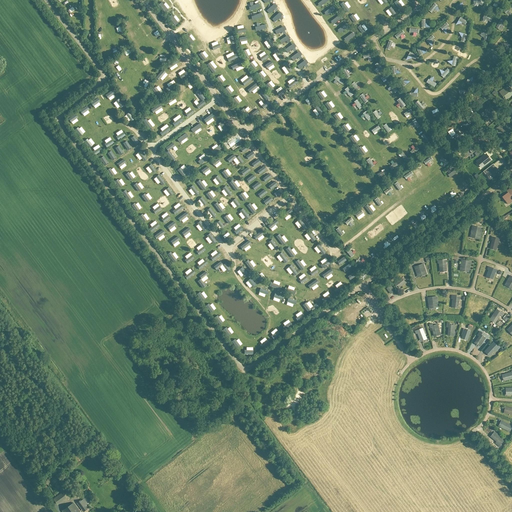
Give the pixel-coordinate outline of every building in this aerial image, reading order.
[(259,0),(254,0),(252,1),(255,8),(262,6),(259,0)] [(273,5),(266,11),(269,14),(276,8),(273,5)] [(433,14),(440,9),(437,5),(430,10),(433,14)] [(333,7),(326,12),(328,15),(335,10),(333,7)] [(258,19),(265,18),(263,10),(256,11),(258,19)] [(354,17),(356,21),(363,17),(360,13),(354,17)] [(177,14),(171,18),(174,22),(180,18),(177,14)] [(278,14),(272,20),(275,23),(281,17),(278,14)] [(340,15),(333,20),(335,24),(342,18),(340,15)] [(494,24),(496,21),(486,16),(484,19),(494,24)] [(346,24),(339,29),(341,32),(348,27),(346,24)] [(446,32),(451,27),(448,24),(443,29),(446,32)] [(398,39),(402,37),(403,39),(407,37),(403,30),(396,34),(398,39)] [(353,33),(346,38),(348,41),(355,36),(353,33)] [(286,36),(279,41),(281,44),(289,39),(286,36)] [(292,45),(285,50),(287,53),(295,48),(292,45)] [(423,55),(427,52),(423,46),(419,50),(423,55)] [(298,53),(291,58),(293,61),(300,56),(298,53)] [(240,64),(241,67),(244,65),(239,58),(234,61),(237,66),(240,64)] [(169,69),(178,63),(176,59),(167,66),(169,69)] [(304,61),(297,66),(299,70),(307,64),(304,61)] [(186,67),(179,71),(182,75),(188,71),(186,67)] [(428,83),(436,88),(438,85),(434,82),(436,78),(432,76),(428,83)] [(350,95),(351,97),(354,95),(348,86),(345,88),(347,92),(346,92),(348,96),(350,95)] [(511,93),(507,87),(498,93),(500,95),(499,96),(501,95),(504,98),(503,98),(504,99),(505,100),(511,94),(511,93)] [(112,90),(105,95),(107,99),(114,94),(112,90)] [(97,98),(90,103),(93,107),(100,102),(97,98)] [(118,99),(115,102),(120,108),(123,106),(118,99)] [(424,111),(426,108),(418,101),(416,104),(424,111)] [(86,106),(79,111),(82,115),(89,110),(86,106)] [(185,115),(187,118),(196,111),(193,108),(185,115)] [(408,118),(412,114),(408,109),(404,112),(408,118)] [(487,121),(492,116),(486,109),(483,113),(481,111),(479,113),(487,121)] [(128,113),(125,115),(131,122),(134,119),(128,113)] [(75,114),(68,120),(70,123),(78,118),(75,114)] [(172,124),(174,127),(183,121),(181,117),(172,124)] [(152,128),(146,119),(143,121),(149,130),(152,128)] [(275,131),(278,128),(273,122),(270,125),(275,131)] [(502,133),(508,129),(506,125),(505,126),(504,123),(495,129),(497,132),(500,130),(502,133)] [(462,134),(468,130),(466,127),(464,125),(456,130),(458,133),(460,131),(462,134)] [(162,137),(170,130),(168,127),(159,133),(162,137)] [(77,128),(74,130),(80,137),(83,134),(77,128)] [(332,132),(336,137),(340,135),(336,129),(332,132)] [(238,136),(236,133),(225,140),(226,142),(223,144),(227,150),(231,148),(233,151),(243,143),(241,140),(240,141),(237,137),(238,136)] [(506,148),(511,144),(511,138),(511,137),(503,142),(506,148)] [(86,139),(83,142),(89,148),(92,146),(86,139)] [(472,153),(477,149),(472,142),(469,145),(467,143),(465,144),(472,153)] [(365,150),(367,149),(366,144),(359,147),(362,155),(366,153),(365,150)] [(140,151),(137,153),(144,162),(147,159),(140,151)] [(201,152),(195,156),(198,161),(204,156),(201,152)] [(233,155),(227,160),(229,163),(235,158),(240,165),(243,162),(238,156),(236,158),(233,155)] [(486,155),(476,162),(477,163),(478,161),(482,166),(481,167),(482,167),(491,161),(486,155)] [(431,156),(425,161),(429,166),(435,161),(431,156)] [(218,158),(211,163),(213,166),(220,161),(218,158)] [(123,159),(117,164),(119,167),(126,162),(123,159)] [(492,164),(485,170),(491,178),(498,172),(492,164)] [(207,166),(200,171),(203,174),(209,169),(207,166)] [(414,168),(420,179),(423,177),(417,166),(414,168)] [(319,177),(325,172),(321,167),(315,172),(319,177)] [(158,175),(155,177),(162,186),(165,183),(158,175)] [(200,180),(196,182),(203,191),(206,188),(200,180)] [(232,180),(228,183),(235,191),(238,189),(232,180)] [(192,186),(189,188),(196,197),(199,194),(192,186)] [(225,186),(222,188),(229,197),(232,195),(225,186)] [(395,187),(390,190),(394,196),(399,193),(395,187)] [(508,205),(511,201),(511,187),(507,191),(508,193),(505,196),(503,194),(501,195),(508,205)] [(125,190),(122,193),(128,201),(131,199),(125,190)] [(217,202),(214,205),(220,213),(223,211),(217,202)] [(249,203),(246,205),(252,214),(255,211),(249,203)] [(181,205),(172,211),(175,214),(183,208),(181,205)] [(159,206),(152,211),(154,214),(161,209),(159,206)] [(210,208),(206,211),(213,219),(216,217),(210,208)] [(243,209),(239,211),(246,220),(249,217),(243,209)] [(290,209),(281,216),(284,219),(292,212),(290,209)] [(186,212),(177,219),(180,222),(188,215),(186,212)] [(168,215),(161,219),(164,223),(170,218),(168,215)] [(300,219),(297,221),(303,230),(306,228),(300,219)] [(276,220),(267,226),(270,230),(278,223),(276,220)] [(200,221),(197,224),(203,232),(206,230),(200,221)] [(173,222),(166,227),(169,230),(176,225),(173,222)] [(157,223),(149,230),(151,233),(160,226),(157,223)] [(240,226),(234,232),(236,235),(243,230),(240,226)] [(482,228),(473,226),(471,236),(480,238),(482,228)] [(188,228),(181,233),(184,236),(191,231),(188,228)] [(162,230),(154,237),(156,240),(164,233),(162,230)] [(262,231),(253,237),(256,240),(264,234),(262,231)] [(309,231),(306,234),(312,242),(316,240),(309,231)] [(209,234),(206,236),(213,245),(216,242),(209,234)] [(230,235),(223,240),(225,243),(232,238),(230,235)] [(279,235),(276,237),(282,246),(285,243),(279,235)] [(177,237),(170,242),(172,245),(179,240),(177,237)] [(253,237),(249,240),(253,247),(257,244),(253,237)] [(500,239),(492,237),(491,240),(492,240),(490,248),(493,248),(493,247),(497,248),(498,242),(500,242),(500,239)] [(272,240),(269,242),(275,250),(278,248),(272,240)] [(248,241),(240,247),(242,251),(251,244),(248,241)] [(319,244),(316,247),(322,255),(325,253),(319,244)] [(203,247),(196,252),(198,255),(205,250),(203,247)] [(289,247),(285,250),(292,258),(295,256),(289,247)] [(218,251),(210,257),(212,261),(221,254),(218,251)] [(170,252),(167,255),(173,263),(177,261),(170,252)] [(281,252),(278,255),(285,263),(288,261),(281,252)] [(191,255),(184,261),(187,264),(194,259),(191,255)] [(205,260),(197,267),(199,270),(208,264),(205,260)] [(248,260),(244,263),(251,271),(254,269),(248,260)] [(298,260),(295,263),(301,271),(305,269),(298,260)] [(328,260),(320,265),(323,269),(330,264),(328,260)] [(446,260),(437,261),(438,264),(439,264),(440,271),(446,271),(445,263),(447,263),(446,260)] [(460,269),(469,271),(470,262),(461,261),(460,269)] [(220,262),(213,267),(216,271),(222,266),(227,272),(230,270),(225,263),(223,265),(220,262)] [(291,265),(287,267),(294,276),(297,274),(291,265)] [(417,276),(426,273),(423,265),(414,268),(417,276)] [(242,267),(239,270),(244,277),(247,274),(242,267)] [(486,277),(492,280),(495,273),(496,273),(497,270),(488,267),(487,270),(489,270),(486,277)] [(330,269),(322,276),(324,279),(333,273),(330,269)] [(193,270),(184,276),(187,280),(195,273),(193,270)] [(200,279),(197,282),(202,289),(205,286),(201,280),(208,275),(205,272),(198,277),(200,279)] [(257,273),(254,275),(261,284),(264,281),(257,273)] [(251,279),(247,281),(253,288),(256,286),(251,279)] [(396,287),(397,286),(399,288),(405,284),(401,279),(394,284),(396,287)] [(316,280),(307,286),(310,290),(318,283),(316,280)] [(342,284),(334,291),(336,294),(345,287),(342,284)] [(314,302),(321,297),(316,291),(307,298),(310,303),(313,301),(314,302)] [(199,292),(196,295),(201,302),(205,299),(199,292)] [(330,294),(321,300),(324,304),(332,297),(330,294)] [(452,299),(452,307),(458,307),(459,300),(460,300),(460,297),(452,296),(451,299),(452,299)] [(429,307),(438,306),(437,297),(428,298),(429,307)] [(306,303),(302,305),(308,312),(311,310),(312,312),(319,307),(316,303),(310,308),(306,303)] [(208,304),(205,306),(210,313),(213,311),(208,304)] [(502,316),(504,313),(502,312),(501,313),(496,310),(490,320),(495,323),(500,315),(502,316)] [(302,314),(295,319),(297,322),(305,317),(302,314)] [(217,316),(214,318),(219,325),(222,323),(217,316)] [(290,322),(283,327),(285,331),(292,326),(290,322)] [(450,324),(447,323),(446,328),(448,328),(448,336),(454,336),(455,326),(449,326),(450,324)] [(432,330),(434,336),(440,335),(437,325),(432,326),(432,324),(429,325),(430,330),(432,330)] [(226,328),(222,330),(228,337),(231,335),(226,328)] [(420,341),(426,339),(422,329),(416,331),(420,341)] [(464,331),(462,338),(467,340),(470,331),(467,330),(467,332),(464,331)] [(278,331),(271,337),(273,340),(280,334),(278,331)] [(481,335),(482,334),(480,332),(477,336),(479,337),(475,343),(480,347),(485,338),(481,335)] [(235,340),(231,342),(237,349),(240,347),(235,340)] [(267,340),(260,346),(262,349),(269,343),(267,340)] [(489,356),(495,350),(496,351),(500,348),(498,346),(498,347),(493,343),(485,352),(489,356)] [(500,427),(509,432),(511,426),(503,422),(500,427)] [(504,440),(494,432),(491,437),(497,443),(496,444),(500,447),(501,446),(500,445),(504,440)] [(82,511),(83,511),(87,509),(85,506),(87,504),(83,499),(81,501),(80,500),(76,503),(82,511)] [(62,511),(79,511),(73,503),(62,511)]
